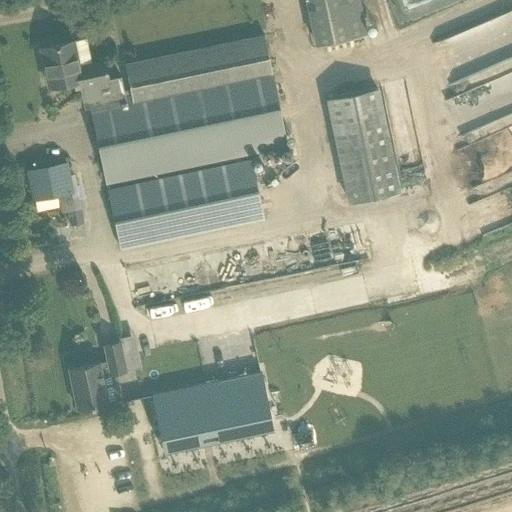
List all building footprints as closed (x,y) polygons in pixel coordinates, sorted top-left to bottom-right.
[(366,34),(357,0),(306,0),(317,45),(366,34)] [(41,48),(49,87),(74,81),(75,87),(86,85),(106,183),(286,145),(263,33),(123,62),(129,89),(123,91),(120,76),(107,79),(104,62),(78,68),(72,41),(41,48)] [(324,98),(346,202),(399,191),(377,86),(324,98)] [(108,190),(120,249),(262,218),(250,160),(108,190)] [(421,160),(400,163),(402,178),(423,176),(421,160)] [(64,162),(29,169),(35,198),(70,191),(64,162)] [(80,207),(67,210),(69,224),(82,221),(80,207)] [(103,345),(107,360),(68,368),(77,409),(108,403),(102,375),(125,371),(119,341),(103,345)] [(169,390),(181,448),(238,436),(231,401),(265,394),(260,370),(169,390)] [(506,465),(492,466),(493,485),(507,485),(506,465)] [(466,508),(481,504),(473,478),(459,482),(466,508)] [(426,485),(432,510),(440,509),(435,483),(426,485)] [(395,511),(405,511),(403,499),(393,501),(395,511)]
